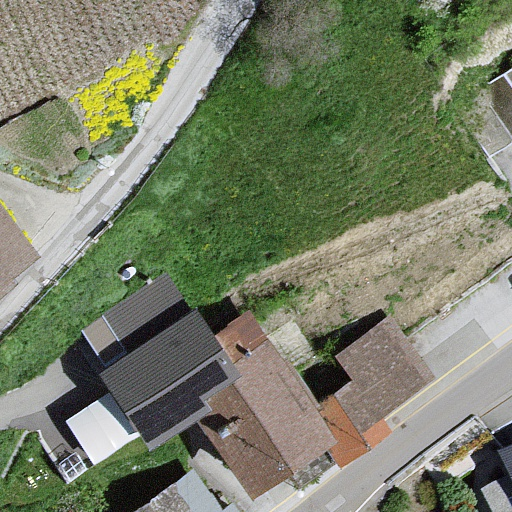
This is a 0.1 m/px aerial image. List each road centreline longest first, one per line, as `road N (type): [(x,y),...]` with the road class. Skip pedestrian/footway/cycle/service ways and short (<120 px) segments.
road 1 (residential): [(0,311),(99,208),(236,0)]
road 2 (residential): [(323,511),(511,366)]
